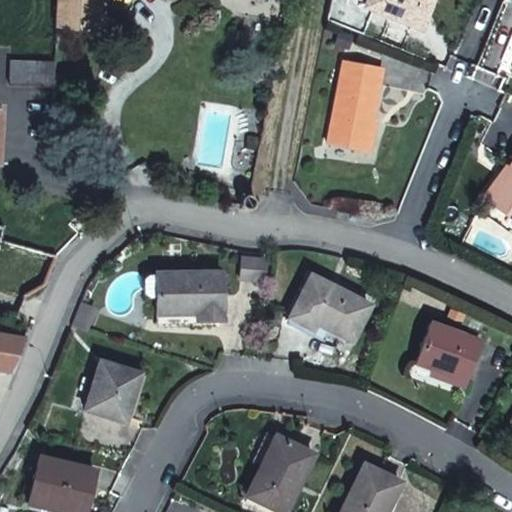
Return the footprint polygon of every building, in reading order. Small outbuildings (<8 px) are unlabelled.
[(56,0),(55,25),(94,29),(95,0),(56,0)] [(374,0),(365,0),(362,8),(370,12),(374,0)] [(374,0),(370,12),(410,28),(420,0),(374,0)] [(417,31),(429,0),(420,0),(410,28),(417,31)] [(54,63),(9,61),(9,87),(53,88),(54,63)] [(342,61),(322,141),(360,151),(375,87),(372,86),(376,69),(342,61)] [(511,168),(510,171),(511,172),(511,174),(490,207),(511,222),(511,168)] [(485,204),(490,207),(511,174),(511,172),(510,171),(508,169),(485,204)] [(0,240),(34,247),(59,251),(62,239),(1,228),(0,235),(0,240)] [(44,284),(59,251),(34,247),(20,297),(44,284)] [(265,279),(266,260),(244,259),(243,278),(265,279)] [(196,320),(221,320),(221,272),(157,273),(157,312),(196,312),(196,320)] [(317,322),(352,340),(370,305),(312,274),(290,316),(314,328),(317,322)] [(415,362),(465,381),(480,342),(430,323),(415,362)] [(21,340),(0,336),(0,371),(6,373),(21,340)] [(86,410),(125,422),(141,373),(101,362),(86,410)] [(249,497),(282,511),(286,511),(314,454),(276,437),(265,459),(267,460),(249,497)] [(59,511),(86,511),(96,473),(42,460),(31,504),(60,511),(59,511)] [(387,511),(401,483),(365,465),(342,511),(387,511)]
